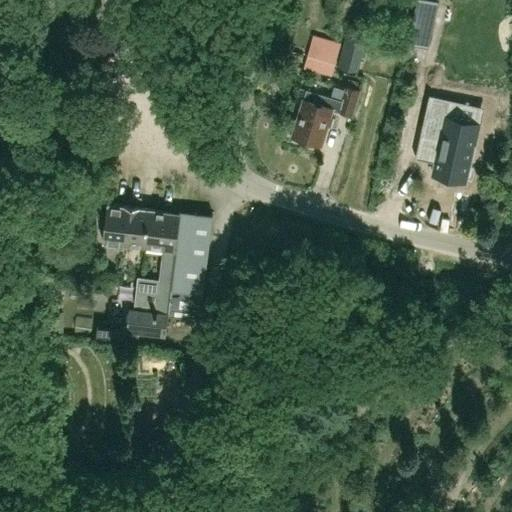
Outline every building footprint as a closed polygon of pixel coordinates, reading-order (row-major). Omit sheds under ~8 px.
[(428,47),(433,24),(413,19),(408,42),(428,47)] [(313,34),(307,55),(336,63),(342,42),(313,34)] [(358,73),(366,42),(347,36),(339,67),(358,73)] [(323,145),(334,109),(353,115),(360,90),(346,86),(342,99),(307,89),(298,119),(293,118),(290,120),(287,123),(286,126),(287,129),(290,133),(293,134),(292,135),(323,145)] [(451,98),(429,94),(420,135),(440,140),(433,172),(466,179),(478,124),(447,117),(451,98)] [(71,168),(68,147),(81,145),(77,122),(71,123),(68,103),(30,109),(34,131),(43,130),(47,150),(36,152),(39,173),(71,168)] [(123,248),(129,204),(125,204),(125,205),(107,203),(103,240),(119,242),(119,247),(123,248)] [(146,246),(151,208),(139,207),(139,206),(129,204),(123,248),(130,249),(131,244),(135,244),(146,246)] [(175,249),(180,212),(154,209),(154,208),(151,208),(146,246),(165,248),(175,249)] [(204,291),(210,241),(209,241),(212,215),(213,215),(213,214),(180,210),(180,212),(175,249),(165,248),(161,280),(139,277),(135,309),(129,308),(126,329),(165,334),(167,314),(202,318),(202,317),(201,317),(204,291)] [(112,288),(114,273),(103,272),(101,286),(112,288)] [(51,332),(63,332),(63,312),(51,312),(51,332)] [(98,324),(97,335),(119,338),(120,327),(98,324)] [(81,480),(78,458),(56,462),(60,484),(81,480)]
